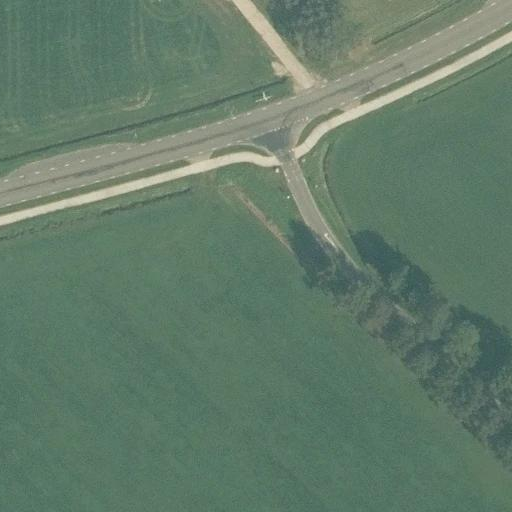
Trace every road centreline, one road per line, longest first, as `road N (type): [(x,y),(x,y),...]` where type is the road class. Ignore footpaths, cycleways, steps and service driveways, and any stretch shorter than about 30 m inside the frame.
road 1 (unclassified): [(511,426),(337,257),(271,121)]
road 2 (tertiary): [(0,196),(271,121)]
road 3 (tertiary): [(271,121),(511,9)]
